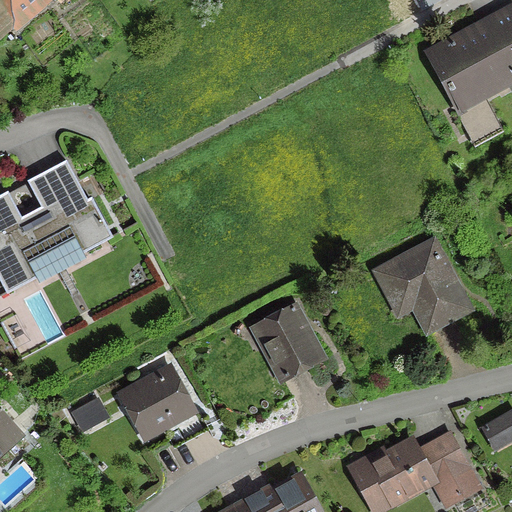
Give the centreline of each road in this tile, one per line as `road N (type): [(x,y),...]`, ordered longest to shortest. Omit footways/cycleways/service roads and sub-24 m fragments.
road 1 (residential): [(156,511),(224,467),(285,440),(511,377)]
road 2 (track): [(328,69),(114,179)]
